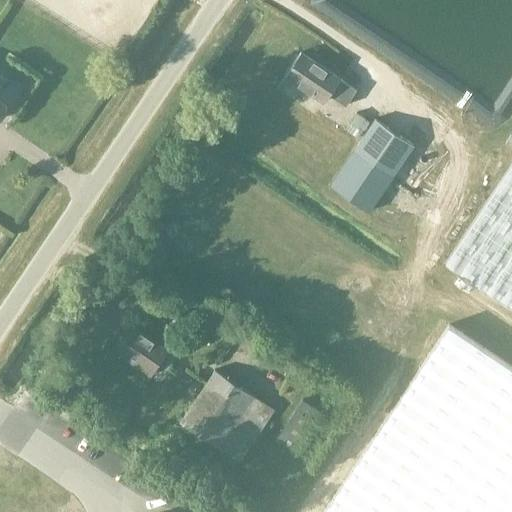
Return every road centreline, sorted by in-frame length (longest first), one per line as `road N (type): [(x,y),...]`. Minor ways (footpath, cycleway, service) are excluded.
road 1 (unclassified): [(0,326),(219,0)]
road 2 (unknown): [(116,511),(96,465),(0,381)]
